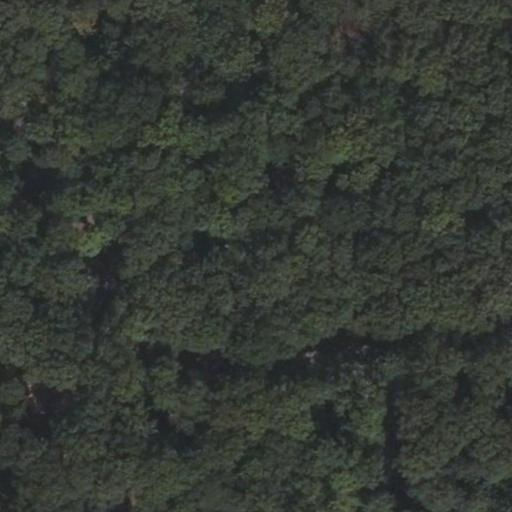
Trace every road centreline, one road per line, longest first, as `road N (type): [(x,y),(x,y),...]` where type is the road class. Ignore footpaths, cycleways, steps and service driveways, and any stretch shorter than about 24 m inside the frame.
road 1 (unclassified): [(0,170),(91,273),(182,342),(249,379),(511,336)]
road 2 (track): [(312,511),(249,379)]
